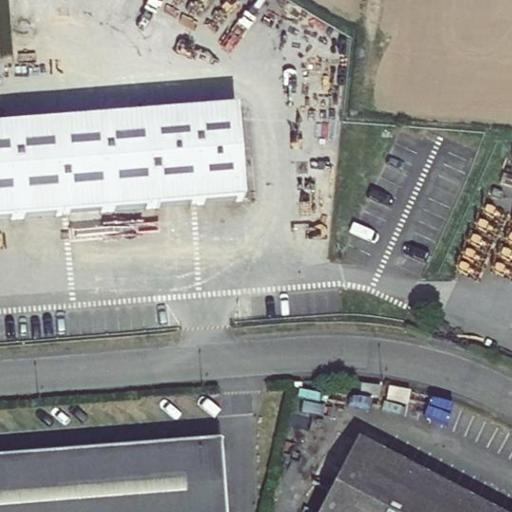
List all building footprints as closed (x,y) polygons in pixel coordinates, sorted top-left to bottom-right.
[(0,221),(242,202),(234,111),(0,129),(0,221)] [(380,385),(360,384),(359,399),(379,400),(380,385)] [(409,390),(389,388),(388,403),(408,405),(409,390)] [(490,511),(355,441),(318,511),(490,511)] [(0,511),(223,511),(218,444),(0,460),(0,511)]
